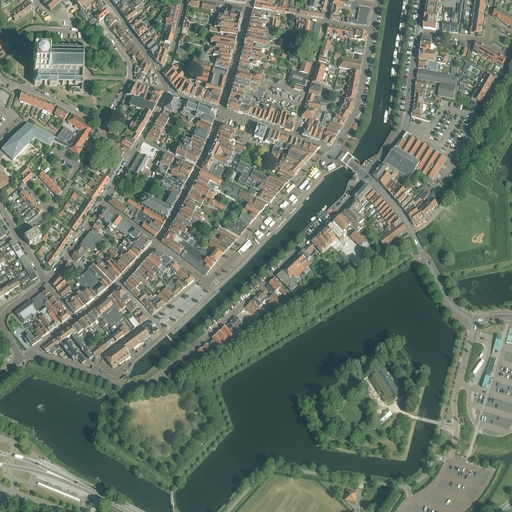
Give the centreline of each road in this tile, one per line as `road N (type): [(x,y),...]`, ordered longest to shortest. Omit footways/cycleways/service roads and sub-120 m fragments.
road 1 (residential): [(101,202),(206,283),(332,151)]
road 2 (residential): [(145,385),(210,335),(365,176)]
road 3 (residential): [(365,176),(402,129),(421,0)]
road 4 (residential): [(413,233),(449,195),(511,86)]
road 5 (residential): [(10,47),(31,29),(98,25),(129,65),(129,80)]
road 6 (unclassified): [(511,318),(473,321),(456,309),(413,233)]
road 7 (residential): [(332,151),(357,105),(371,31)]
road 8 (residential): [(94,367),(150,318),(118,283)]
